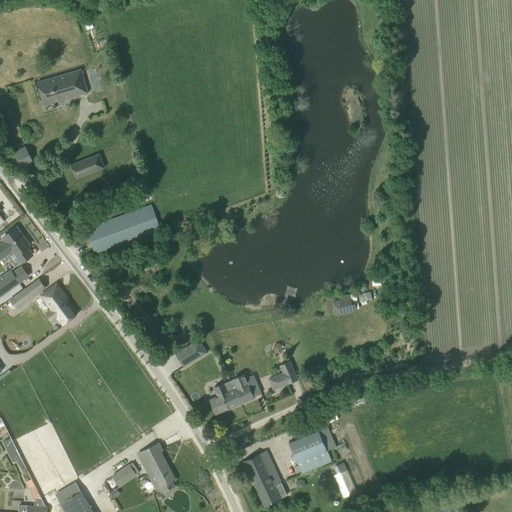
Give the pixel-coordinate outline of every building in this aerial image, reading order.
[(53,103),(88,92),(81,69),(37,82),(44,105),(45,105),(44,102),(52,100),(53,103)] [(10,154),(18,171),(33,163),(25,147),(10,154)] [(71,165),(76,179),(99,170),(93,156),(71,165)] [(95,225),(86,229),(95,255),(161,231),(151,204),(95,225)] [(5,241),(0,244),(0,257),(1,259),(12,251),(21,263),(32,255),(26,247),(27,246),(21,237),(22,236),(16,228),(3,237),(5,241)] [(11,270),(0,277),(0,297),(20,282),(11,270)] [(41,294),(40,295),(52,310),(53,310),(52,310),(53,309),(58,316),(57,316),(57,317),(63,325),(77,314),(67,300),(69,299),(56,283),(41,294)] [(29,286),(10,300),(16,309),(36,295),(29,286)] [(332,302),(335,315),(353,311),(349,294),(339,296),(340,300),(332,302)] [(78,440),(129,407),(72,320),(0,367),(0,401),(8,414),(20,407),(29,421),(26,423),(33,434),(40,429),(39,428),(53,419),(61,414),(78,440)] [(206,344),(202,338),(197,341),(202,347),(206,344)] [(200,356),(192,343),(175,354),(183,367),(200,356)] [(298,380),(293,368),(290,361),(280,365),(283,373),(275,376),(280,387),(287,384),(288,384),(298,380)] [(261,393),(255,378),(247,382),(244,375),(233,380),(230,381),(240,404),(254,398),(254,397),(261,393)] [(240,404),(230,381),(213,388),(216,394),(217,393),(219,396),(210,400),(216,414),(228,409),(240,404)] [(318,415),(320,421),(332,416),(330,409),(318,415)] [(63,487),(148,436),(134,412),(54,460),(58,467),(53,470),(63,487)] [(288,442),(301,474),(331,461),(318,429),(288,442)] [(322,436),(327,449),(336,446),(330,433),(322,436)] [(13,462),(21,458),(10,437),(2,441),(13,462)] [(160,451),(162,450),(158,443),(137,454),(155,489),(160,487),(163,492),(175,486),(172,480),(175,479),(160,451)] [(243,461),(264,506),(288,495),(267,450),(243,461)] [(337,473),(347,469),(343,462),(334,466),(335,467),(331,469),(333,475),(337,473)] [(111,476),(119,487),(136,475),(129,464),(111,476)] [(44,505),(31,479),(26,482),(36,499),(34,500),(34,505),(18,504),(17,511),(46,511),(47,506),(44,506),(44,505)]
